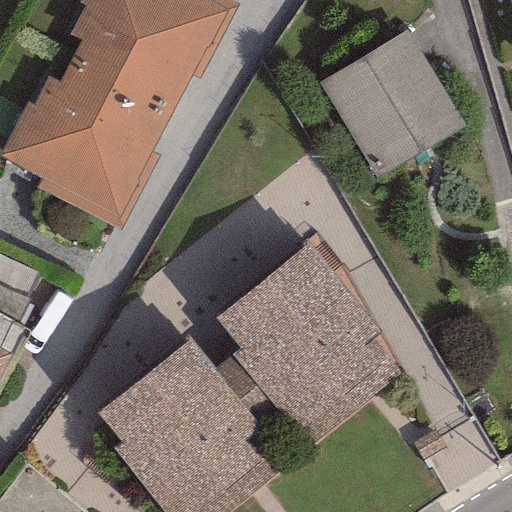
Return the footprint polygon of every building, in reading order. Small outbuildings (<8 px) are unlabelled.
[(0,161),(114,223),(233,5),(223,0),(77,0),(60,32),(76,41),(56,79),(42,71),(0,148),(0,161)] [(378,178),(464,125),(406,30),(320,83),(378,178)] [(216,366),(255,414),(275,398),(312,444),(407,368),(309,248),(217,322),(238,348),(216,366)] [(0,378),(14,352),(0,344),(0,378)] [(196,344),(94,417),(163,511),(227,511),(276,477),(246,436),(257,428),(196,344)]
